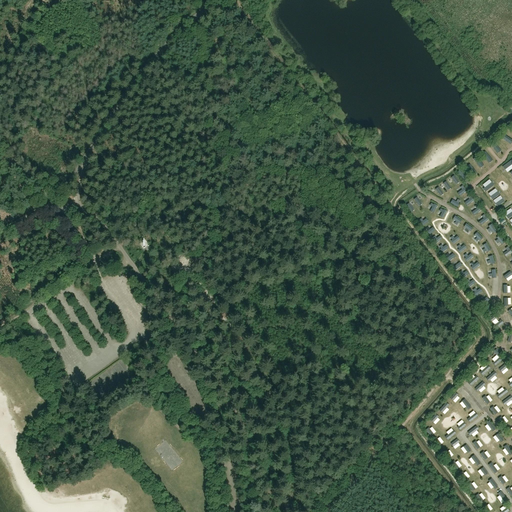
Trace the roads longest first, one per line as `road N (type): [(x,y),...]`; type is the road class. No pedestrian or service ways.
road 1 (unclassified): [(252,511),(238,414),(106,227),(82,209)]
road 2 (unclassified): [(85,156),(140,72),(213,0)]
road 3 (track): [(327,511),(447,376)]
